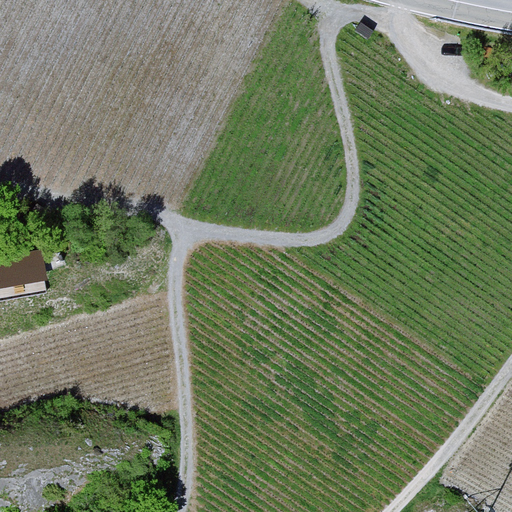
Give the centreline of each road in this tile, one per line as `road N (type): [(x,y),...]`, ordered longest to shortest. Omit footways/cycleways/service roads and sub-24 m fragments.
road 1 (track): [(336,8),(326,31),(351,155),(340,235),(321,250),(174,242),(84,212),(0,198)]
road 2 (track): [(174,242),(161,511)]
road 3 (track): [(390,511),(511,367)]
road 4 (track): [(511,103),(447,79),(421,61),(400,27)]
